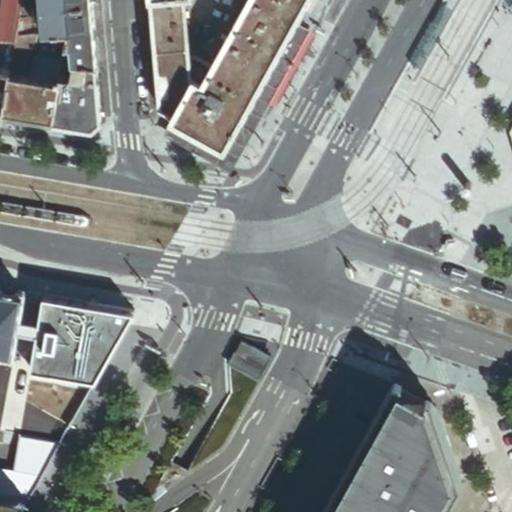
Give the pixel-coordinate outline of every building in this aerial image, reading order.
[(0,0),(0,110),(4,112),(17,35),(20,17),(22,0),(0,0)] [(40,0),(43,33),(69,30),(94,28),(93,10),(91,0),(40,0)] [(185,0),(150,0),(152,12),(153,25),(159,94),(160,107),(173,114),(195,75),(191,72),(189,55),(186,10),(185,0)] [(248,0),(213,63),(204,79),(195,75),(173,114),(171,118),(225,148),(254,95),(306,0),(248,0)] [(306,0),(254,95),(263,99),(312,13),(318,0),(306,0)] [(318,17),(312,13),(263,99),(254,95),(225,148),(171,118),(161,112),(160,114),(171,122),(164,135),(232,173),(282,84),(318,17)] [(30,17),(20,17),(17,35),(31,34),(30,17)] [(98,65),(94,28),(69,30),(67,45),(71,43),(73,60),(98,65)] [(17,35),(4,112),(53,120),(67,45),(69,30),(43,33),(31,34),(17,35)] [(67,45),(53,120),(94,127),(103,120),(99,78),(98,65),(73,60),(71,43),(67,45)] [(191,72),(195,75),(204,79),(213,63),(196,54),(189,55),(191,72)] [(161,112),(171,118),(173,114),(160,107),(160,112),(161,112)] [(24,292),(0,287),(0,351),(12,353),(24,292)] [(139,316),(51,302),(43,369),(104,380),(139,316)] [(267,379),(276,355),(268,353),(269,341),(246,335),(245,339),(235,368),(267,379)] [(443,511),(461,483),(435,408),(392,384),(321,511),(443,511)] [(15,470),(38,482),(53,453),(30,441),(15,470)] [(20,511),(28,499),(0,494),(0,511),(20,511)]
